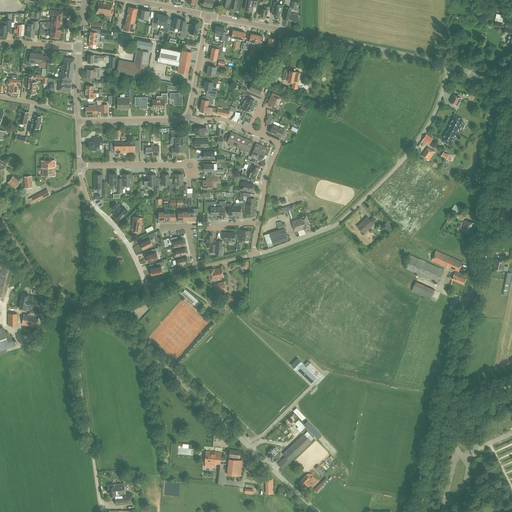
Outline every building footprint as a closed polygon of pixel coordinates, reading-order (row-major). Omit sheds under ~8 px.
[(232,0),(231,5),(231,7),(236,9),(236,6),(240,7),(241,0),(232,0)] [(256,8),(258,1),(252,0),(246,0),(245,10),(252,11),(253,8),(256,8)] [(281,12),(282,5),(277,4),(278,2),(274,1),(272,12),(274,13),(274,15),(279,16),(280,11),(281,12)] [(112,16),(113,11),(111,10),(112,4),(99,2),(97,13),(112,16)] [(267,13),(269,7),(265,6),(264,9),(261,8),(260,16),(266,17),(266,13),(267,13)] [(135,23),(138,8),(129,7),(126,22),(125,21),(123,30),(134,32),(136,24),(135,23)] [(297,21),(298,14),(290,13),(291,10),(290,9),(290,8),(285,7),(283,18),(297,21)] [(149,21),(150,16),(149,16),(150,11),(140,9),(138,17),(145,19),(144,20),(149,21)] [(51,10),(50,16),(52,16),(52,19),(62,20),(63,11),(51,10)] [(158,24),(161,24),(163,15),(162,15),(161,14),(159,13),(158,14),(157,14),(155,21),(152,20),(151,27),(157,28),(158,24)] [(497,14),(495,21),(496,21),(495,26),(501,27),(502,22),(504,15),(497,14)] [(164,15),(163,15),(161,24),(164,25),(162,32),(168,33),(169,30),(170,24),(167,23),(169,16),(167,16),(167,15),(165,15),(164,15)] [(180,20),(181,19),(175,17),(173,25),(170,24),(169,30),(175,32),(176,27),(178,28),(179,28),(180,20)] [(0,27),(0,34),(7,35),(8,31),(11,31),(11,20),(5,19),(5,21),(0,20),(0,24),(0,28),(0,27)] [(38,29),(38,21),(32,20),(31,23),(27,23),(27,30),(28,30),(27,36),(34,37),(35,29),(38,29)] [(186,21),(180,20),(179,28),(178,28),(178,29),(181,29),(180,37),(186,38),(188,29),(185,28),(186,21)] [(192,21),(190,33),(197,35),(200,22),(198,22),(197,21),(195,21),(194,21),(192,21)] [(24,31),(25,24),(21,24),(21,25),(14,24),(13,35),(21,36),(21,31),(24,31)] [(215,33),(216,33),(215,37),(219,37),(219,39),(220,39),(220,41),(224,42),(225,35),(224,35),(225,32),(226,32),(223,32),(224,28),(216,26),(215,33)] [(61,32),(51,31),(47,31),(47,33),(51,33),(50,37),(55,38),(55,39),(59,39),(59,38),(60,38),(61,32)] [(243,40),(245,32),(239,31),(235,49),(236,50),(238,42),(239,42),(240,39),(243,40)] [(96,44),(97,38),(90,37),(89,43),(89,47),(92,47),(92,44),(96,44)] [(274,46),(276,39),(269,37),(267,45),(274,46)] [(152,50),(153,43),(137,39),(136,47),(141,47),(140,50),(137,50),(135,63),(119,60),(117,72),(132,75),(132,76),(144,79),(149,52),(147,52),(147,51),(143,50),(143,48),(152,50)] [(484,40),(480,48),(485,50),(489,43),(484,40)] [(192,52),(160,46),(158,57),(157,62),(178,66),(177,72),(188,74),(192,52)] [(35,63),(37,53),(30,52),(29,58),(26,58),(25,64),(31,65),(31,62),(35,63)] [(56,53),(49,52),(48,63),(55,64),(56,53)] [(42,60),(43,54),(37,53),(35,63),(39,63),(39,66),(45,67),(46,61),(42,60)] [(88,54),(88,62),(93,63),(98,63),(98,60),(104,60),(104,56),(97,55),(94,55),(88,54)] [(72,80),(73,69),(75,59),(64,58),(62,73),(60,72),(59,78),(72,80)] [(220,77),(220,75),(220,72),(215,71),(216,67),(209,65),(207,74),(215,76),(220,77)] [(100,73),(100,68),(94,67),(94,69),(87,69),(87,77),(97,77),(97,78),(100,79),(101,73),(100,73)] [(290,70),(285,69),(283,80),(293,82),(292,88),(297,89),(300,72),(295,71),(290,70)] [(18,79),(18,75),(12,75),(11,79),(9,79),(9,81),(7,81),(6,82),(6,84),(7,85),(8,85),(8,86),(9,86),(9,89),(8,92),(18,93),(19,86),(20,86),(20,80),(18,79)] [(35,94),(37,83),(31,82),(32,77),(26,77),(25,87),(28,87),(27,93),(35,94)] [(71,92),(72,80),(59,78),(58,91),(71,92)] [(216,87),(217,83),(212,83),(212,82),(206,81),(204,88),(211,90),(212,87),(216,87)] [(259,93),(262,87),(254,83),(253,87),(251,86),(249,90),(255,92),(255,91),(259,93)] [(244,102),(252,106),(255,100),(248,98),(250,95),(244,92),(242,95),(243,96),(241,101),(243,103),(244,102)] [(154,108),(162,108),(162,105),(165,105),(165,100),(167,100),(167,93),(162,93),(162,100),(154,100),(154,108)] [(182,105),(182,96),(182,93),(170,94),(170,99),(174,99),(174,105),(182,105)] [(280,102),(282,97),(272,93),(268,103),(273,105),(272,106),(272,107),(273,108),(278,110),(280,106),(278,105),(279,102),(280,102)] [(450,102),(457,106),(461,98),(454,94),(450,102)] [(201,105),(210,107),(211,103),(213,104),(214,98),(208,96),(207,100),(202,99),(201,105)] [(147,108),(147,97),(136,97),(136,105),(140,105),(140,108),(147,108)] [(129,98),(118,98),(118,108),(126,108),(126,106),(129,106),(129,98)] [(242,112),(243,109),(250,111),(252,106),(244,102),(243,103),(242,105),(240,106),(239,110),(242,112)] [(98,113),(98,112),(97,105),(94,105),(94,107),(86,107),(86,114),(98,113)] [(210,107),(201,105),(200,111),(210,113),(211,110),(212,110),(212,111),(215,112),(216,113),(228,116),(229,110),(213,107),(210,107)] [(26,124),(29,112),(22,111),(19,122),(26,124)] [(278,126),(273,124),(275,119),(272,118),(272,116),(267,114),(267,119),(271,120),(269,125),(272,126),(269,132),(275,135),(278,126)] [(39,128),(40,123),(41,117),(35,115),(32,124),(30,123),(28,130),(32,131),(33,127),(39,128)] [(450,129),(456,132),(458,129),(459,130),(462,123),(462,122),(463,120),(456,116),(453,122),(451,121),(450,125),(451,126),(450,129)] [(278,126),(275,135),(280,137),(283,131),(286,132),(288,126),(285,124),(283,128),(278,126)] [(455,136),(456,132),(450,129),(448,133),(446,132),(446,131),(442,140),(451,145),(456,136),(455,136)] [(175,139),(175,144),(183,144),(183,136),(177,136),(177,130),(171,130),(171,139),(175,139)] [(231,147),(237,135),(231,132),(227,142),(230,144),(229,146),(231,147)] [(423,140),(421,142),(425,145),(427,143),(429,144),(433,138),(427,134),(423,140)] [(238,147),(242,137),(237,135),(231,147),(233,148),(234,145),(238,147)] [(242,152),(248,140),(242,137),(238,147),(241,149),(240,151),(242,152)] [(89,150),(99,150),(99,144),(102,144),(102,138),(95,138),(95,141),(89,142),(89,150)] [(134,142),(128,142),(128,153),(135,153),(135,147),(139,147),(139,140),(134,140),(134,142)] [(242,152),(240,157),(244,158),(246,153),(244,153),(245,150),(249,152),(253,142),(248,140),(242,152)] [(122,153),(121,142),(110,142),(110,148),(115,148),(115,153),(122,153)] [(143,143),(143,147),(146,147),(146,155),(152,155),(152,146),(151,146),(147,146),(147,143),(145,143),(143,143)] [(250,156),(256,159),(262,146),(256,143),(250,156)] [(183,144),(175,144),(175,148),(171,148),(172,154),(178,154),(178,151),(183,151),(183,144)] [(267,148),(262,146),(256,159),(262,161),(267,148)] [(427,147),(422,156),(428,160),(429,161),(435,152),(427,147)] [(12,166),(16,159),(9,156),(8,160),(2,157),(1,160),(12,166)] [(257,173),(260,168),(257,167),(258,164),(248,159),(246,162),(249,163),(248,163),(249,163),(246,169),(247,169),(249,170),(257,173)] [(55,169),(55,167),(55,160),(41,160),(41,168),(42,168),(42,176),(54,176),(54,169),(55,169)] [(214,164),(204,164),(204,171),(208,171),(208,174),(215,174),(215,173),(224,173),(224,169),(217,169),(217,164),(214,164)] [(255,179),(257,173),(249,170),(247,169),(246,171),(243,170),(241,176),(248,179),(249,176),(255,179)] [(102,181),(102,174),(94,174),(95,188),(103,188),(103,198),(107,198),(107,181),(102,181)] [(120,193),(120,182),(117,182),(117,174),(110,174),(110,185),(117,185),(117,188),(118,188),(118,193),(120,193)] [(120,182),(120,193),(123,193),(123,185),(131,185),(131,174),(123,174),(123,182),(120,182)] [(145,187),(148,187),(148,185),(156,185),(156,174),(148,174),(148,178),(144,178),(145,187)] [(169,184),(169,174),(162,174),(162,184),(169,184),(169,193),(172,193),(172,184),(169,184)] [(174,187),(178,187),(178,184),(183,184),(183,174),(175,174),(175,184),(174,184),(174,187)] [(15,188),(20,181),(13,176),(8,182),(15,188)] [(25,188),(33,187),(31,176),(24,177),(25,188)] [(212,191),(212,189),(212,183),(218,183),(217,177),(209,177),(209,180),(203,180),(203,189),(207,189),(207,191),(212,191)] [(253,191),(253,190),(254,190),(254,187),(253,186),(254,184),(247,183),(247,182),(243,181),(242,189),(253,191)] [(43,191),(32,197),(32,198),(34,202),(38,200),(39,201),(46,197),(48,196),(45,190),(43,191)] [(217,215),(216,203),(216,201),(207,202),(207,201),(207,208),(210,207),(211,215),(217,215)] [(217,203),(216,203),(217,215),(223,215),(222,208),(225,208),(225,203),(225,201),(222,201),(219,201),(219,203),(217,203)] [(119,220),(128,211),(121,205),(120,207),(116,203),(111,208),(114,211),(115,212),(113,214),(119,220)] [(228,203),(225,203),(225,208),(228,208),(228,211),(228,215),(234,215),(234,206),(232,206),(232,203),(228,203)] [(456,214),(460,208),(455,204),(451,211),(454,213),(455,213),(456,214)] [(189,211),(189,220),(195,220),(194,215),(198,215),(198,208),(192,209),(192,211),(189,211)] [(463,219),(467,214),(461,210),(457,215),(463,219)] [(300,218),(292,221),(295,231),(304,229),(304,230),(310,228),(306,215),(300,217),(300,218)] [(133,216),(131,231),(140,232),(141,226),(142,218),(142,217),(139,217),(133,216)] [(370,220),(367,217),(357,226),(364,233),(374,224),(375,225),(378,222),(373,217),(370,220)] [(472,233),(475,223),(465,221),(463,231),(472,233)] [(389,230),(392,227),(387,222),(384,224),(389,230)] [(272,242),(288,238),(285,228),(269,233),(272,242)] [(249,240),(250,231),(243,230),(242,234),(239,234),(239,241),(245,241),(245,240),(249,240)] [(234,241),(235,233),(224,232),(223,240),(234,241)] [(213,235),(207,234),(207,236),(203,235),(203,240),(206,240),(206,245),(211,246),(210,252),(214,253),(215,244),(212,244),(213,235)] [(170,238),(171,242),(173,242),(174,246),(174,247),(179,246),(184,245),(183,239),(177,240),(177,237),(170,238)] [(142,250),(153,244),(150,238),(140,243),(141,244),(140,245),(142,250)] [(174,247),(174,246),(173,247),(175,256),(181,255),(186,253),(185,247),(179,249),(179,246),(174,247)] [(158,251),(157,248),(151,250),(152,253),(146,255),(146,256),(145,257),(147,262),(158,258),(156,251),(158,251)] [(466,274),(459,272),(463,262),(437,250),(432,260),(456,271),(455,274),(454,274),(452,279),(464,284),(466,279),(464,278),(466,274)] [(181,255),(175,256),(177,265),(188,262),(187,256),(181,258),(181,255)] [(438,283),(444,270),(411,255),(405,268),(438,283)] [(503,271),(505,261),(495,259),(493,269),(503,271)] [(151,269),(149,270),(151,275),(152,275),(162,272),(161,266),(164,265),(163,262),(157,263),(157,266),(150,268),(151,269)] [(223,277),(221,267),(213,269),(208,270),(211,282),(216,281),(216,280),(217,280),(216,278),(223,277)] [(507,296),(511,273),(507,272),(502,295),(507,296)] [(217,292),(226,290),(224,281),(215,283),(217,292)] [(431,299),(434,292),(435,290),(416,282),(412,291),(431,299)] [(197,307),(201,303),(185,289),(181,293),(197,307)] [(37,327),(39,312),(41,298),(28,296),(29,294),(22,293),(19,308),(29,310),(28,314),(24,314),(22,325),(37,327)] [(233,307),(238,299),(228,293),(223,300),(233,307)] [(219,307),(216,304),(213,308),(221,315),(225,312),(222,310),(223,309),(220,306),(219,307)] [(8,325),(17,325),(17,313),(8,313),(8,325)] [(0,320),(0,350),(16,345),(12,335),(6,337),(0,320)] [(306,366),(303,363),(298,358),(291,365),(296,370),(297,370),(311,384),(314,381),(317,383),(324,376),(310,362),(306,366)] [(303,419),(306,416),(298,406),(294,409),(303,419)] [(308,420),(303,424),(310,432),(315,428),(308,420)] [(302,434),(307,429),(301,422),(297,426),(300,429),(299,430),(302,434)] [(321,435),(316,429),(311,433),(317,439),(321,435)] [(313,438),(307,431),(304,434),(283,454),(285,456),(278,464),(282,468),(311,441),(310,441),(313,438)] [(275,449),(273,447),(270,449),(267,452),(269,454),(267,456),(272,460),(273,459),(276,462),(280,458),(278,456),(280,454),(277,452),(278,452),(277,451),(277,450),(276,449),(275,449)] [(240,452),(240,450),(230,449),(230,451),(231,451),(231,452),(230,451),(229,454),(230,454),(230,455),(229,455),(229,457),(233,457),(233,459),(229,459),(227,474),(241,476),(242,460),(235,460),(235,457),(240,458),(240,456),(239,456),(239,452),(240,452)] [(220,464),(221,452),(206,451),(205,463),(209,463),(208,467),(214,468),(214,464),(220,464)] [(322,475),(326,472),(318,465),(315,468),(322,475)] [(310,478),(306,475),(299,482),(306,489),(312,482),(314,484),(318,480),(313,475),(310,478)] [(322,483),(321,482),(314,489),(318,493),(325,486),(322,483)] [(125,493),(124,483),(114,484),(113,483),(111,484),(111,485),(108,485),(109,489),(108,489),(108,493),(109,493),(110,497),(115,496),(116,505),(124,504),(131,503),(130,492),(125,493)]
